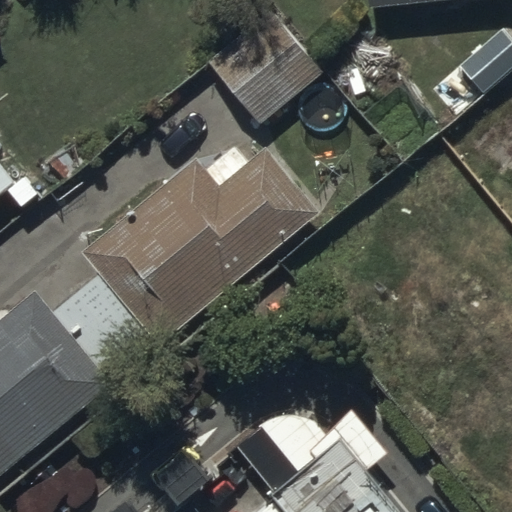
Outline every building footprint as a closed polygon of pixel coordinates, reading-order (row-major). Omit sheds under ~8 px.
[(511,0),(372,0),(376,23),(511,5),(511,0)] [(273,20),(211,73),(264,135),(300,105),(319,128),(345,105),(273,20)] [(39,305),(0,336),(0,489),(116,395),(103,379),(149,342),(161,356),(323,226),(270,161),(253,175),(239,157),(210,181),(200,169),(83,264),(100,284),(53,322),(39,305)] [(0,213),(14,202),(26,217),(43,204),(26,182),(16,190),(0,169),(0,213)] [(511,446),(511,365),(421,259),(341,327),(472,480),(511,446)] [(407,511),(343,436),(274,489),(293,511),(407,511)]
